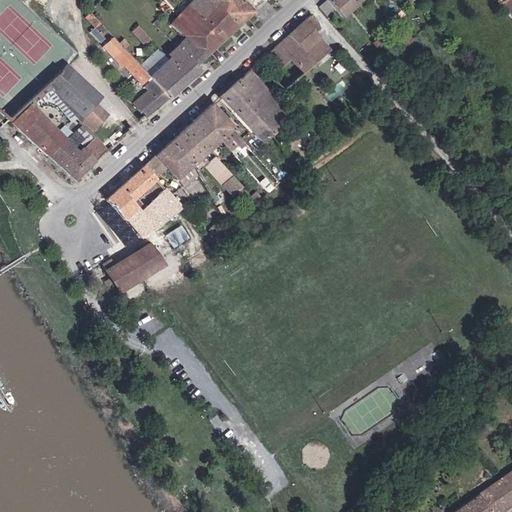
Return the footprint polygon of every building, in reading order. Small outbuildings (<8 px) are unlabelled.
[(180,36),(201,58),(236,25),(209,0),(189,0),(167,21),(180,36)] [(209,0),(236,25),(251,11),(239,0),(209,0)] [(342,17),(361,0),(325,0),(318,6),(325,14),(333,7),(342,17)] [(511,0),(500,0),(511,13),(511,0)] [(92,19),(98,14),(90,4),(84,9),(92,19)] [(320,28),(309,15),(284,36),(272,47),(283,60),(298,78),(329,51),(314,34),(320,28)] [(139,42),(125,26),(119,31),(133,48),(139,42)] [(190,62),(193,65),(201,58),(180,36),(172,44),(190,62)] [(376,46),(381,41),(377,37),(372,41),(376,46)] [(141,82),(150,74),(147,71),(119,39),(109,48),(118,59),(121,57),(141,82)] [(152,78),(167,95),(197,69),(193,65),(190,62),(172,44),(156,58),(158,61),(147,71),(150,74),(152,78)] [(272,47),(264,55),(275,67),(283,60),(272,47)] [(301,130),(291,118),(248,69),(218,96),(276,161),(285,153),(281,148),(301,130)] [(49,92),(75,120),(92,102),(94,101),(65,75),(49,92)] [(142,110),(145,114),(167,95),(152,78),(144,85),(148,89),(133,101),(141,111),(142,110)] [(30,102),(9,122),(24,134),(47,155),(67,136),(30,102)] [(92,102),(75,120),(86,132),(104,113),(92,102)] [(239,147),(243,143),(228,125),(209,104),(197,115),(211,131),(212,129),(220,138),(226,132),(239,147)] [(207,149),(218,139),(211,131),(197,115),(194,117),(185,125),(207,149)] [(209,152),(207,149),(185,125),(168,141),(191,168),(209,152)] [(47,155),(73,178),(93,161),(81,149),(67,136),(47,155)] [(81,149),(93,161),(105,150),(91,137),(81,149)] [(146,161),(170,188),(186,173),(191,168),(168,141),(146,161)] [(243,199),(247,194),(215,159),(204,169),(227,194),(233,188),(243,199)] [(141,165),(165,192),(170,188),(146,161),(141,165)] [(140,237),(176,204),(165,192),(141,165),(105,199),(125,222),(126,221),(140,237)] [(223,221),(226,225),(235,218),(231,214),(223,221)] [(173,246),(189,237),(182,224),(166,233),(173,246)] [(209,233),(211,237),(218,232),(215,228),(209,233)] [(119,292),(162,263),(148,242),(105,270),(110,278),(114,284),(119,292)] [(114,284),(110,278),(104,282),(108,288),(114,284)] [(169,376),(172,373),(170,371),(167,368),(158,376),(160,378),(161,380),(163,381),(166,379),(169,376)] [(499,511),(511,503),(511,469),(450,511),(499,511)] [(421,511),(414,502),(404,511),(421,511)]
